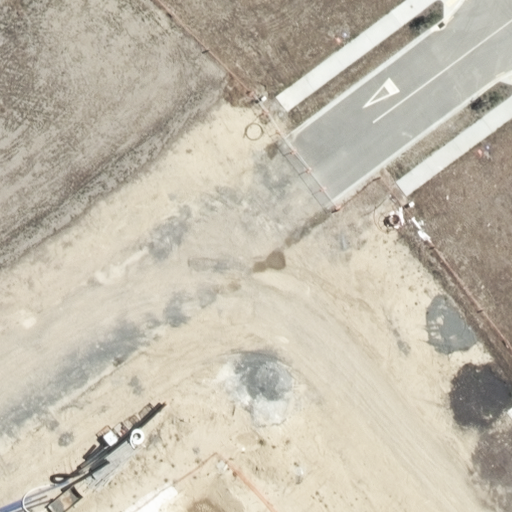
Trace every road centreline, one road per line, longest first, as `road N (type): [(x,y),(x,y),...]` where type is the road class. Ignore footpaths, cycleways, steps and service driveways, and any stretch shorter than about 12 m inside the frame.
road 1 (unknown): [(0,389),(313,169)]
road 2 (residential): [(313,169),(511,18)]
